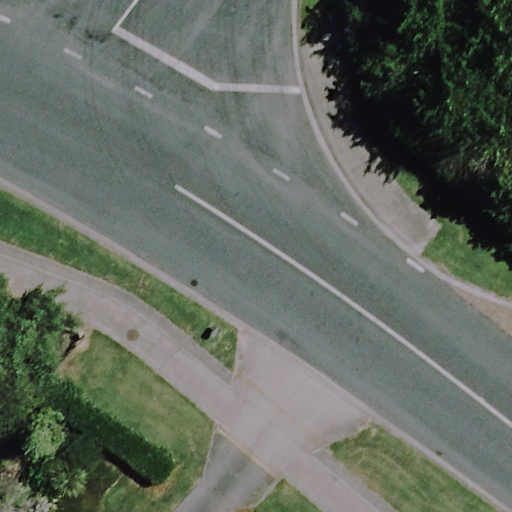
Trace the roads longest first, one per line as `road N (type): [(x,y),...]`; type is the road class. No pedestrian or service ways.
road 1 (tertiary): [(65,119),(267,243),(511,421)]
road 2 (residential): [(65,119),(137,0)]
